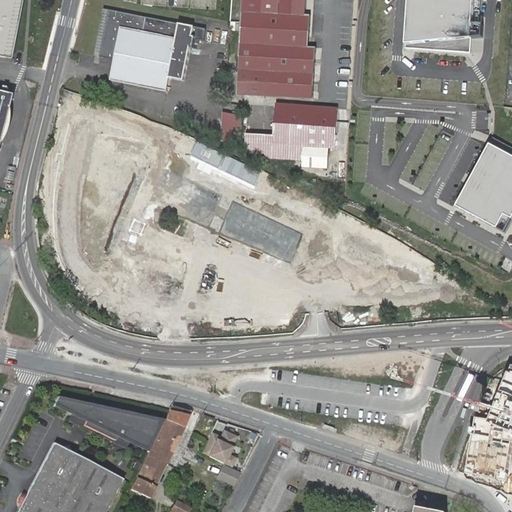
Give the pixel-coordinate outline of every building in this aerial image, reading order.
[(0,0),(0,56),(11,58),(22,0),(0,0)] [(254,71),(252,97),(311,101),(314,49),(307,48),(309,16),(303,15),(304,0),(243,0),(239,71),(254,71)] [(409,0),(405,48),(472,54),(476,0),(409,0)] [(196,28),(111,12),(101,57),(115,60),(111,81),(168,92),(171,78),(186,80),(192,47),(195,48),(197,37),(194,37),(196,28)] [(216,25),(214,39),(227,40),(228,26),(216,25)] [(237,95),(252,97),(254,71),(239,71),(237,95)] [(0,132),(10,92),(0,90),(0,132)] [(292,106),(289,145),(332,149),(335,149),(338,109),(292,106)] [(234,113),(223,109),(222,136),(233,140),(234,113)] [(511,125),(511,110),(505,109),(502,124),(511,125)] [(144,155),(74,128),(60,191),(62,250),(96,264),(144,155)] [(511,156),(493,146),(460,207),(506,232),(511,221),(511,156)] [(230,188),(161,158),(145,201),(213,229),(230,188)] [(308,225),(240,194),(225,232),(294,262),(308,225)] [(316,208),(311,218),(324,224),(329,214),(316,208)] [(338,213),(332,226),(350,233),(355,220),(338,213)] [(188,266),(121,239),(97,300),(129,314),(165,321),(188,266)] [(96,264),(62,250),(65,265),(72,279),(84,292),(96,264)] [(271,301),(204,273),(186,321),(265,317),(271,301)] [(57,400),(56,403),(76,414),(87,419),(84,426),(115,441),(118,435),(129,440),(146,448),(159,422),(139,418),(140,414),(94,404),(93,408),(57,400)] [(191,411),(175,407),(175,409),(173,408),(167,420),(183,427),(191,411)] [(125,449),(129,440),(118,435),(115,441),(84,426),(87,419),(76,414),(71,423),(125,449)] [(183,427),(167,420),(149,456),(166,464),(183,427)] [(221,439),(212,435),(203,454),(231,468),(235,460),(228,456),(236,438),(225,433),(221,439)] [(104,511),(122,480),(56,445),(20,511),(104,511)] [(166,464),(149,456),(132,490),(150,499),(166,464)] [(233,486),(240,474),(223,466),(217,478),(233,486)] [(172,511),(189,511),(191,509),(177,502),(172,511)]
